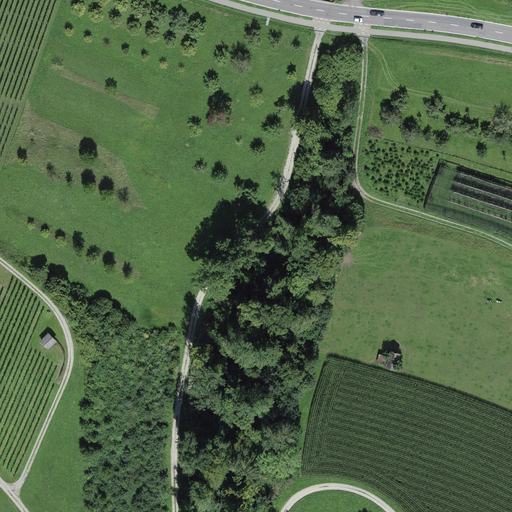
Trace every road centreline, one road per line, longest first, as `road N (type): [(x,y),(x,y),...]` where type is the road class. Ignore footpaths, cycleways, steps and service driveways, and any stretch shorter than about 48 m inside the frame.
road 1 (track): [(325,11),(281,193),(200,298),(175,429),(176,511)]
road 2 (track): [(367,16),(356,164),(362,190),(511,247)]
road 3 (track): [(0,262),(56,313),(69,345),(69,378),(23,484),(9,493)]
road 4 (primary): [(272,0),(511,35)]
road 5 (track): [(390,511),(339,486),(315,489),(286,511)]
